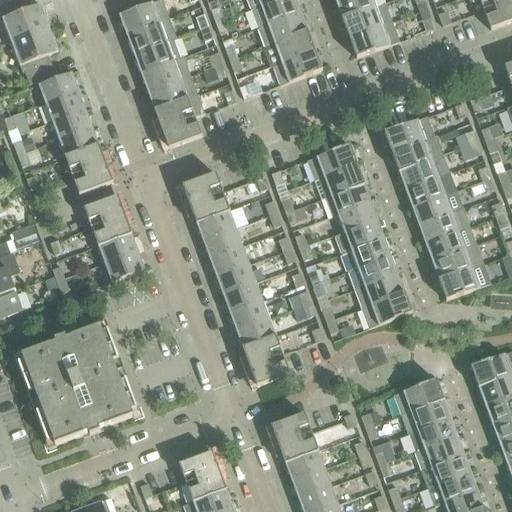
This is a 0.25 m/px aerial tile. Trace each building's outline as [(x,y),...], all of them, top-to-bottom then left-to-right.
[(4,25),(13,49),(51,35),(47,25),(41,8),(31,11),(26,0),(25,0),(0,9),(5,21),(3,22),(4,25)] [(246,0),(252,12),(285,0),(246,0)] [(285,0),(252,12),(259,32),(277,25),(301,16),(295,0),(285,0)] [(344,0),(335,3),(342,23),(382,8),(384,4),(382,0),(344,0)] [(425,5),(423,0),(413,0),(417,8),(425,5)] [(511,0),(467,0),(474,18),(483,15),(487,25),(490,33),(511,25),(511,0)] [(122,25),(127,38),(163,25),(170,22),(162,3),(153,6),(119,19),(122,25)] [(343,25),(349,42),(392,26),(392,25),(385,7),(382,8),(342,23),(343,25)] [(211,14),(215,26),(218,25),(224,23),(219,10),(211,14)] [(441,25),(442,30),(451,27),(450,25),(446,15),(438,18),(441,25)] [(259,32),(266,51),(308,35),(304,25),(301,16),(277,25),(259,32)] [(196,21),(200,33),(209,30),(204,18),(196,21)] [(423,25),(427,35),(435,32),(432,25),(431,20),(422,23),(423,25)] [(127,38),(134,58),(177,42),(171,25),(170,22),(163,25),(127,38)] [(228,34),(224,23),(218,25),(215,26),(220,37),(228,34)] [(400,46),(392,26),(349,42),(356,62),(390,49),(400,46)] [(213,41),(209,30),(200,33),(205,44),(213,41)] [(58,55),(51,35),(13,49),(23,77),(25,76),(30,89),(56,79),(49,59),(58,55)] [(271,70),(274,69),(315,54),(308,35),(266,51),(264,51),(271,70)] [(134,58),(141,77),(184,61),(177,42),(134,58)] [(225,52),(229,64),(238,61),(234,49),(225,52)] [(322,74),(315,54),(274,69),(281,89),(289,86),(292,85),(320,75),(322,74)] [(210,59),(215,71),(223,68),(218,56),(210,59)] [(141,77),(148,96),(191,80),(184,61),(141,77)] [(243,72),(238,61),(229,64),(234,76),(243,72)] [(227,80),(223,68),(215,71),(219,83),(227,80)] [(45,105),(45,107),(79,94),(78,92),(72,76),(39,89),(45,105)] [(148,96),(155,115),(198,99),(191,80),(148,96)] [(248,88),(239,91),(244,103),(252,100),(248,88)] [(50,120),(52,124),(86,112),(84,107),(79,94),(45,107),(50,120)] [(232,94),(224,97),(228,109),(237,106),(232,94)] [(205,117),(198,99),(155,115),(159,126),(153,128),(156,136),(158,142),(164,140),(169,152),(202,140),(196,121),(195,121),(205,117)] [(483,113),(478,101),(470,104),(474,116),(483,113)] [(467,119),(463,107),(454,110),(459,122),(467,119)] [(56,135),(59,143),(93,131),(90,123),(86,112),(52,124),(56,135)] [(18,131),(13,119),(4,122),(9,135),(18,131)] [(384,136),(391,156),(434,140),(427,120),(418,124),(384,136)] [(480,132),(485,145),(494,142),(489,128),(480,132)] [(61,151),(65,161),(99,148),(95,138),(93,131),(59,143),(61,151)] [(464,136),(469,149),(477,146),(472,133),(464,136)] [(391,156),(398,175),(443,158),(436,139),(434,140),(391,156)] [(32,140),(22,144),(26,155),(36,152),(32,140)] [(485,145),(489,156),(498,152),(494,142),(485,145)] [(13,147),(18,159),(26,155),(22,144),(13,147)] [(481,157),(477,146),(469,149),(473,160),(481,157)] [(113,167),(112,165),(109,158),(103,160),(101,154),(99,148),(65,161),(67,166),(72,180),(73,182),(79,199),(113,186),(108,174),(114,172),(113,167)] [(307,164),(314,184),(357,168),(350,148),(316,161),(307,164)] [(30,167),(26,155),(18,159),(22,170),(30,167)] [(398,175),(405,193),(450,176),(443,158),(398,175)] [(314,185),(321,203),(364,187),(357,168),(314,184),(314,185)] [(477,172),(482,185),(490,182),(485,169),(477,172)] [(497,177),(502,190),(511,187),(506,174),(497,177)] [(280,175),(271,178),(276,190),(284,187),(280,175)] [(405,193),(412,211),(445,198),(457,194),(450,176),(405,193)] [(192,215),(195,224),(229,212),(216,177),(182,189),(187,202),(181,204),(186,217),(192,215)] [(31,195),(40,192),(35,180),(27,183),(31,195)] [(264,180),(256,183),(260,195),(269,192),(264,180)] [(494,193),(490,182),(482,185),(486,196),(494,193)] [(328,221),(337,218),(371,205),(364,187),(321,203),(328,221)] [(511,211),(511,190),(511,187),(502,190),(510,212),(511,211)] [(412,211),(418,229),(452,216),(463,212),(457,194),(445,198),(412,211)] [(95,241),(98,249),(132,237),(129,228),(128,226),(133,224),(131,217),(128,210),(123,212),(118,200),(84,212),(90,227),(91,231),(95,241)] [(281,203),(286,216),(294,213),(289,200),(281,203)] [(264,206),(269,218),(277,215),(272,203),(264,206)] [(337,218),(343,234),(344,236),(378,223),(371,205),(337,218)] [(490,208),(495,221),(504,218),(499,205),(490,208)] [(236,230),(229,212),(195,224),(202,242),(236,230)] [(418,229),(425,247),(470,230),(463,212),(452,216),(418,229)] [(298,224),(294,213),(286,216),(290,227),(298,224)] [(281,227),(277,215),(269,218),(273,230),(281,227)] [(508,229),(504,218),(495,221),(499,232),(508,229)] [(341,257),(384,241),(378,223),(344,236),(343,234),(334,238),(341,257)] [(31,248),(40,245),(33,228),(25,232),(11,237),(18,253),(31,248)] [(202,242),(209,260),(242,248),(236,230),(202,242)] [(425,247),(431,265),(477,248),(470,230),(425,247)] [(294,239),(299,252),(308,249),(303,236),(294,239)] [(100,256),(105,267),(138,255),(134,243),(132,237),(98,249),(100,256)] [(278,242),(282,254),(290,251),(286,239),(278,242)] [(341,257),(348,275),(391,259),(384,241),(341,257)] [(63,256),(58,244),(50,247),(55,259),(63,256)] [(209,260),(215,278),(249,266),(242,248),(209,260)] [(431,265),(439,284),(472,272),(484,267),(477,248),(431,265)] [(312,260),(308,249),(299,252),(303,263),(312,260)] [(295,263),(290,251),(282,254),(287,266),(295,263)] [(140,258),(138,255),(105,267),(106,270),(112,286),(145,274),(140,258)] [(0,299),(15,294),(10,280),(21,276),(13,256),(0,260),(0,299)] [(348,276),(355,293),(398,277),(391,259),(348,275),(348,276)] [(215,278),(222,296),(256,284),(249,266),(215,278)] [(55,280),(57,285),(65,282),(61,270),(52,273),(55,280)] [(307,274),(312,288),(321,285),(316,271),(307,274)] [(480,291),(472,272),(439,284),(446,304),(480,291)] [(304,287),(299,274),(292,277),(296,290),(304,287)] [(355,293),(362,312),(405,297),(398,277),(355,293)] [(55,280),(45,283),(47,291),(51,292),(58,289),(57,285),(55,280)] [(69,294),(65,282),(57,285),(58,289),(61,297),(69,294)] [(222,296),(229,315),(262,302),(256,284),(222,296)] [(312,288),(316,298),(325,295),(321,285),(312,288)] [(298,296),(302,308),(310,305),(306,293),(298,296)] [(15,294),(0,299),(0,322),(23,314),(17,297),(15,298),(14,295),(15,294)] [(412,316),(405,297),(362,312),(369,332),(378,329),(412,316)] [(229,315),(235,333),(269,320),(262,302),(229,315)] [(328,303),(319,306),(321,312),(326,326),(334,323),(329,309),(328,303)] [(315,317),(310,305),(302,308),(307,320),(315,317)] [(235,333),(242,351),(276,338),(269,320),(235,333)] [(339,334),(334,323),(326,326),(330,337),(339,334)] [(34,393),(42,413),(36,415),(47,444),(53,443),(55,448),(89,436),(90,438),(100,434),(99,432),(134,419),(131,413),(137,411),(126,382),(120,384),(113,364),(118,362),(108,333),(102,335),(100,329),(66,342),(65,339),(54,343),(55,345),(21,358),(23,364),(18,366),(29,395),(34,393)] [(309,347),(315,345),(316,346),(324,343),(320,331),(311,334),(312,335),(305,337),(309,347)] [(290,377),(276,338),(242,351),(247,364),(241,366),(246,379),(252,377),(256,390),(290,377)] [(511,354),(470,370),(478,390),(511,377),(511,354)] [(511,377),(478,390),(485,409),(511,399),(511,377)] [(394,398),(402,418),(444,403),(437,383),(403,395),(394,398)] [(511,399),(485,409),(491,427),(511,419),(511,399)] [(409,437),(451,422),(444,403),(402,418),(409,437)] [(280,455),(285,466),(318,454),(305,417),(271,430),(275,441),(270,444),(275,457),(280,455)] [(348,432),(356,429),(351,417),(343,420),(348,432)] [(361,420),(365,432),(373,429),(369,417),(361,420)] [(511,419),(491,427),(498,445),(511,440),(511,419)] [(409,437),(415,455),(458,440),(451,422),(409,437)] [(378,441),(373,429),(365,432),(370,444),(378,441)] [(415,456),(422,474),(464,458),(458,440),(415,455),(415,456)] [(511,440),(498,445),(505,463),(511,460),(511,440)] [(354,447),(358,459),(366,456),(362,444),(354,447)] [(374,456),(379,469),(388,466),(383,453),(374,456)] [(325,472),(318,454),(285,466),(291,484),(325,472)] [(179,468),(192,505),(226,492),(222,481),(228,479),(223,465),(217,468),(213,456),(179,468)] [(370,468),(366,456),(358,459),(362,471),(370,468)] [(422,474),(428,492),(471,476),(464,458),(422,474)] [(392,478),(388,466),(379,469),(383,481),(392,478)] [(291,484),(298,502),(331,490),(325,472),(291,484)] [(368,489),(377,486),(373,474),(364,477),(368,489)] [(435,511),(444,507),(444,506),(478,494),(471,476),(428,492),(435,511)] [(145,502),(153,499),(148,487),(140,490),(145,502)] [(388,493),(392,505),(401,502),(396,489),(388,493)] [(298,502),(301,511),(326,511),(338,508),(331,490),(298,502)] [(183,508),(184,511),(231,511),(233,511),(226,492),(192,505),(183,508)] [(444,507),(445,511),(483,511),(484,511),(478,494),(444,506),(444,507)] [(374,501),(377,511),(381,511),(386,510),(382,498),(374,501)] [(404,511),(401,502),(392,505),(394,511),(404,511)] [(114,511),(111,503),(101,507),(100,505),(82,511),(114,511)]
